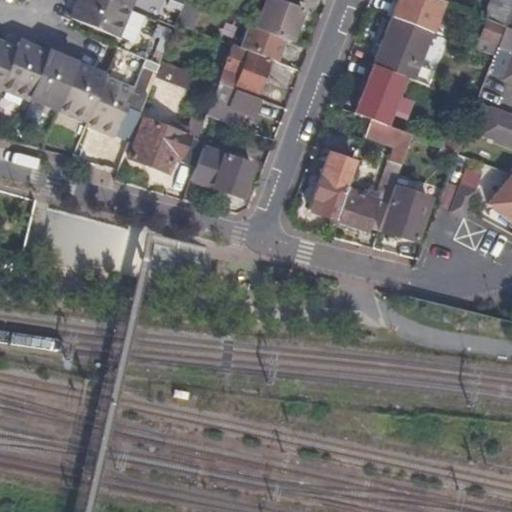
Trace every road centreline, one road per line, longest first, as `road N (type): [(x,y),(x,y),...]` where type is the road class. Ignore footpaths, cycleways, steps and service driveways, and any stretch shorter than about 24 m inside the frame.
road 1 (residential): [(258,238),(0,165)]
road 2 (residential): [(258,238),(405,276),(511,277)]
road 3 (residential): [(347,0),(258,238)]
